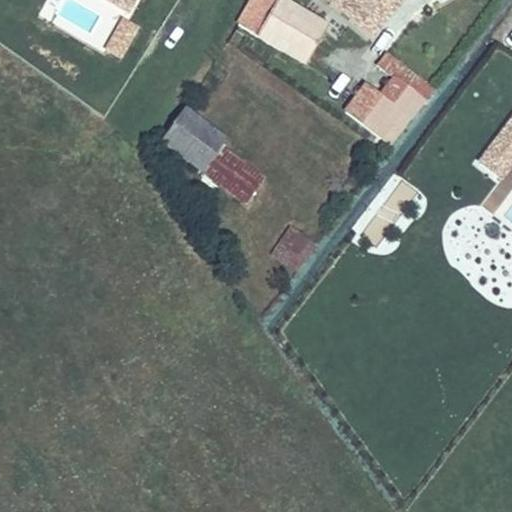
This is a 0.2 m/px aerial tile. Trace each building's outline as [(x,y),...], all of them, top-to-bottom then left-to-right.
[(138,0),(98,0),(130,17),(138,0)] [(226,0),(225,2),(251,24),(272,0),(271,0),(226,0)] [(251,24),(291,58),(312,34),(272,0),(251,24)] [(312,0),(365,45),(404,0),(312,0)] [(124,55),(137,27),(123,21),(110,49),(124,55)] [(420,128),(438,105),(385,64),(377,75),(390,85),(371,108),(357,98),(339,122),(380,154),(408,118),(420,128)] [(511,105),(470,165),(501,186),(511,169),(511,105)] [(219,140),(184,106),(156,135),(191,169),(211,148),(219,140)] [(211,148),(191,169),(225,202),(245,181),(211,148)] [(380,248),(412,189),(395,180),(363,239),(380,248)] [(268,258),(298,276),(316,245),(286,227),(268,258)]
